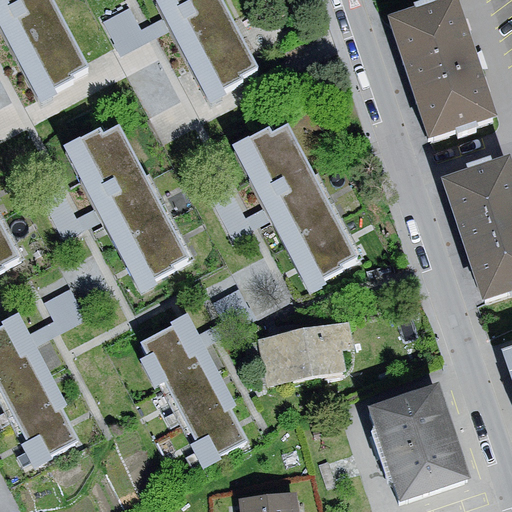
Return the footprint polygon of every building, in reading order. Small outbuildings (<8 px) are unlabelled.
[(88,82),(45,0),(0,0),(0,49),(32,111),(88,82)] [(257,81),(214,0),(142,0),(201,110),(257,81)] [(455,5),(384,28),(424,149),(495,126),(455,5)] [(191,263),(120,124),(67,151),(137,290),(191,263)] [(358,263),(287,125),(234,152),(304,291),(358,263)] [(511,173),(510,169),(438,191),(475,311),(511,299),(511,173)] [(0,274),(20,265),(0,226),(0,274)] [(17,319),(0,327),(0,405),(30,469),(77,447),(17,319)] [(185,322),(140,344),(200,466),(246,443),(185,322)] [(347,327),(256,343),(265,394),(356,378),(347,327)] [(511,356),(503,359),(511,386),(511,356)] [(439,397),(360,420),(386,511),(399,511),(467,493),(439,397)] [(296,511),(295,501),(238,506),(238,511),(296,511)]
